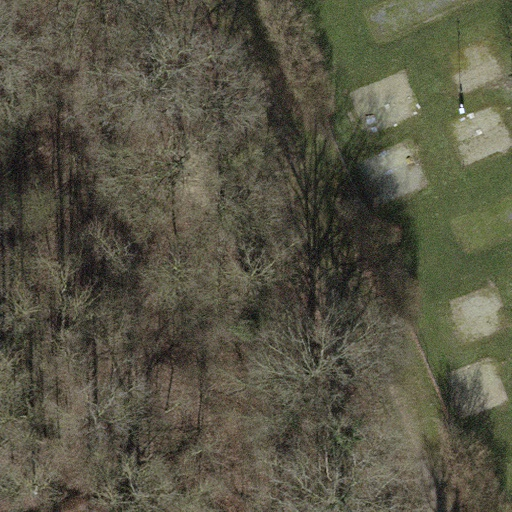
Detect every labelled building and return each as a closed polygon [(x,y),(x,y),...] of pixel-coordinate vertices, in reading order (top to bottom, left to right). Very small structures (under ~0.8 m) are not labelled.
[(408,68),(353,88),(371,135),(425,114),(408,68)] [(511,116),(508,103),(454,118),(466,165),(511,152),(511,116)] [(377,201),(428,184),(415,144),(364,160),(377,201)] [(498,291),(459,301),(469,338),(508,329),(498,291)] [(465,415),(511,400),(511,391),(502,359),(452,374),(465,415)]
